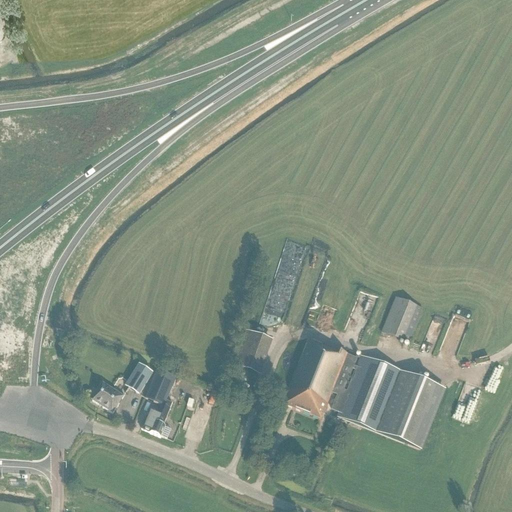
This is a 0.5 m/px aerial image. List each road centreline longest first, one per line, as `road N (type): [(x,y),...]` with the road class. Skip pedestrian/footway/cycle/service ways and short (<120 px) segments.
road 1 (trunk): [(30,421),(35,349),(54,276),(103,206),(208,97)]
road 2 (trunk): [(321,26),(128,91),(0,109)]
road 3 (trunk): [(208,97),(0,248)]
road 4 (tertiary): [(294,511),(94,428)]
road 5 (trunk): [(321,26),(208,97)]
